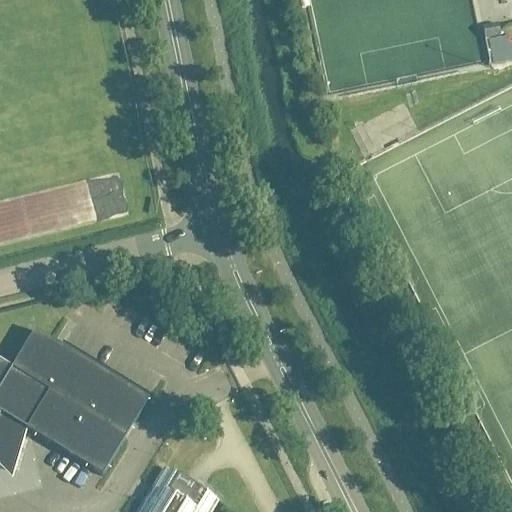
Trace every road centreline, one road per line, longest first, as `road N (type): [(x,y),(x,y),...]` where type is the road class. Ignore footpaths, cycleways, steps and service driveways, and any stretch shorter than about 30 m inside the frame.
road 1 (tertiary): [(354,511),(214,229)]
road 2 (tertiary): [(214,229),(167,0)]
road 3 (unclassified): [(214,229),(0,280)]
